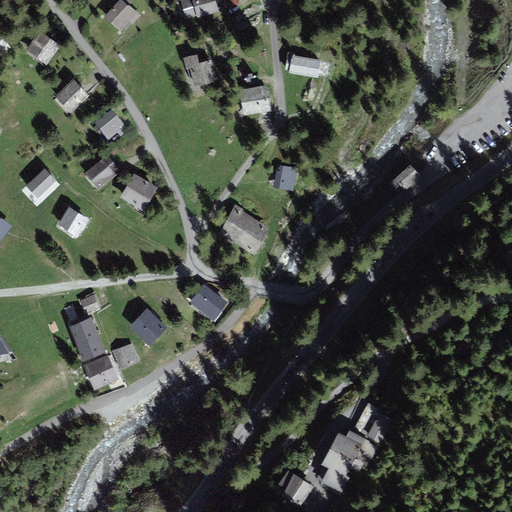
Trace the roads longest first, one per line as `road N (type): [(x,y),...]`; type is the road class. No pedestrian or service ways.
road 1 (tertiary): [(511,151),(419,225),(339,312),(189,511)]
road 2 (residential): [(511,100),(491,129),(386,214),(315,288),(258,286)]
road 3 (residential): [(0,451),(175,364),(258,286)]
road 4 (residential): [(192,236),(167,156),(46,0)]
road 5 (residential): [(192,236),(283,111),(277,0)]
road 6 (residential): [(58,280),(196,272)]
road 7 (track): [(401,342),(464,305),(511,297)]
